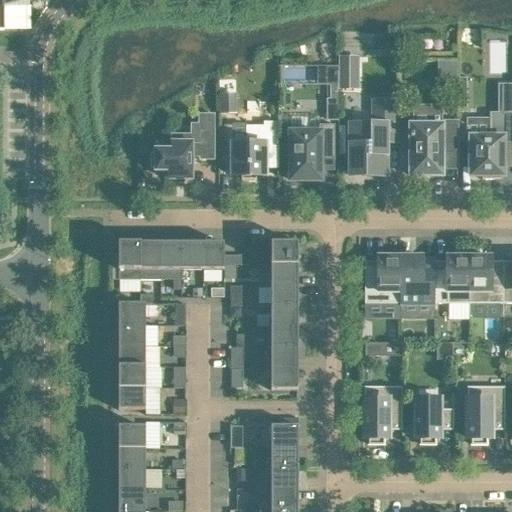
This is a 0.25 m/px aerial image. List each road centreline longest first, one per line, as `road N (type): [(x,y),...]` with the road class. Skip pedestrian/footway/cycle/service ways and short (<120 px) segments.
road 1 (tertiary): [(77,0),(50,29),(37,84),(38,273)]
road 2 (residential): [(334,221),(335,485)]
road 3 (tertiary): [(38,273),(37,511)]
road 4 (residential): [(334,221),(511,219)]
road 5 (residential): [(511,484),(335,485)]
road 6 (residential): [(181,216),(334,221)]
